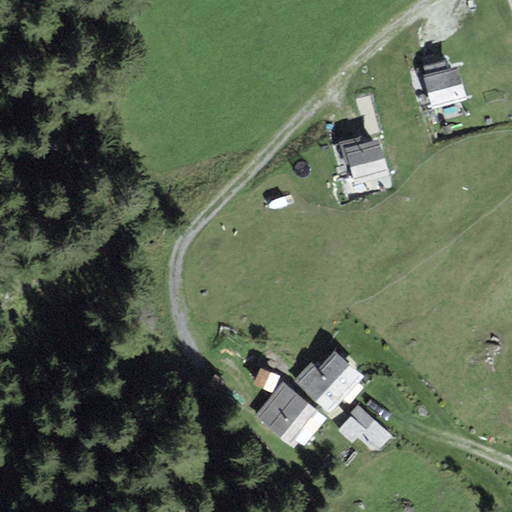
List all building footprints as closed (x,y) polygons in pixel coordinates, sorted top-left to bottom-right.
[(465,63),(419,74),(432,104),(474,95),(465,63)] [(380,133),(336,145),(348,185),(391,173),(380,133)] [(255,349),(226,349),(226,373),(255,372),(255,349)] [(314,365),(297,383),(326,410),(360,374),(337,352),(320,370),(314,365)] [(278,374),(260,371),(257,389),(274,393),(278,374)] [(322,422),(293,397),(267,427),(296,452),(322,422)] [(376,457),(392,439),(359,409),(343,428),(376,457)]
